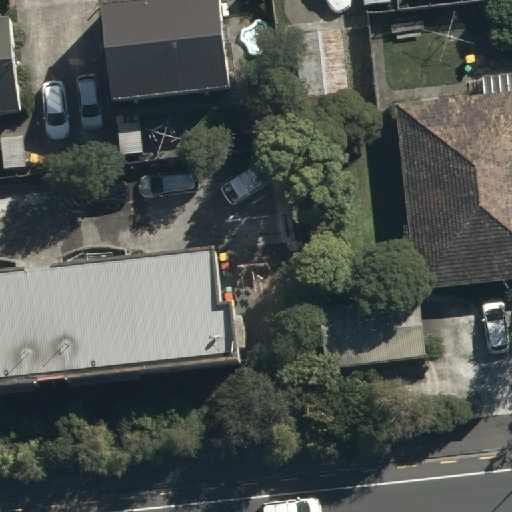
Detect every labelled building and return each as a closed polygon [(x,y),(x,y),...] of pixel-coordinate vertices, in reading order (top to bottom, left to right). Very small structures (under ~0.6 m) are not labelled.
[(218,7),(102,21),(114,118),(230,103),(218,7)] [(368,20),(288,26),(293,101),(351,97),(348,52),(370,51),(368,20)] [(11,27),(0,28),(0,133),(24,130),(11,27)] [(511,90),(383,104),(404,297),(511,285),(511,90)] [(211,279),(0,304),(0,416),(224,389),(211,279)]
